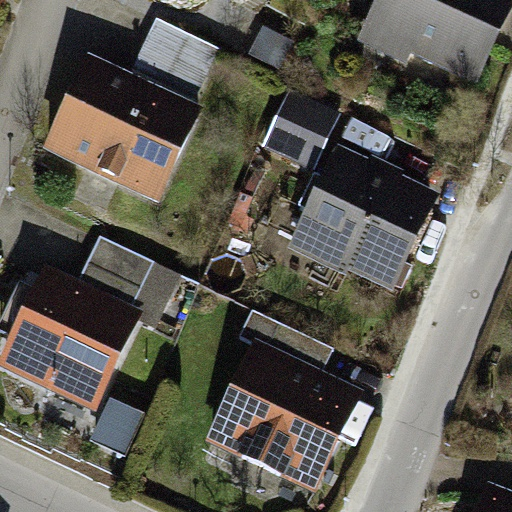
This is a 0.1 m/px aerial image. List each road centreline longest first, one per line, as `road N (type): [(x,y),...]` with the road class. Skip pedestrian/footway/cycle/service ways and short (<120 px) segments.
road 1 (residential): [(386,511),(492,262),(511,235)]
road 2 (residential): [(0,136),(54,0)]
